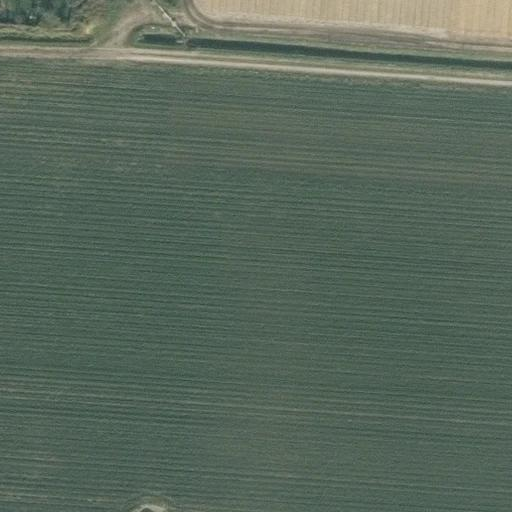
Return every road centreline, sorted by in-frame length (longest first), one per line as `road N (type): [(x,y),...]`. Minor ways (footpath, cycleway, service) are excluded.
road 1 (track): [(511,43),(238,29),(186,21),(188,0)]
road 2 (track): [(146,15),(100,48),(217,57)]
